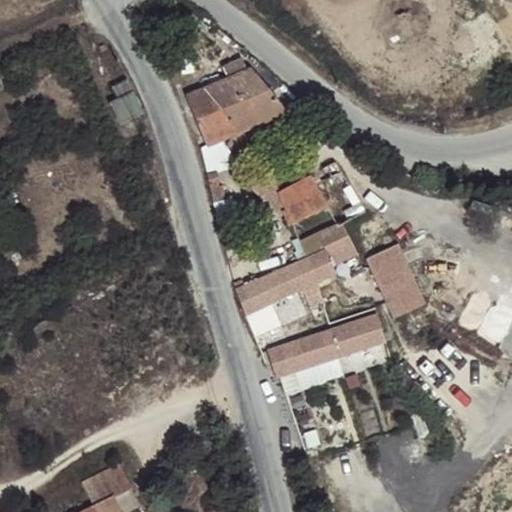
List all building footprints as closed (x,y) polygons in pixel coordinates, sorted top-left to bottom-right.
[(201,89),(186,95),(185,96),(189,105),(205,144),(206,144),(209,152),(225,145),(221,138),(236,132),(284,112),(250,69),(245,72),(240,59),(221,67),(226,80),(201,89)] [(143,114),(127,80),(114,87),(120,99),(110,105),(121,125),(143,114)] [(287,210),(293,223),(310,215),(324,209),(333,225),(337,223),(338,225),(363,211),(334,163),(306,177),(287,187),(282,178),(274,182),(269,188),(265,192),(277,215),(287,210)] [(216,172),(206,175),(208,184),(213,202),(223,200),(216,172)] [(242,278),(233,283),(236,290),(247,315),(335,270),(331,261),(353,250),(338,225),(337,223),(333,225),(317,232),(298,241),(304,257),(244,285),(242,278)] [(361,253),(388,312),(420,297),(393,237),(388,240),(381,243),(361,253)] [(376,314),(267,352),(275,381),(385,343),(376,314)] [(211,440),(193,444),(195,453),(213,450),(211,440)] [(132,511),(143,507),(120,465),(82,485),(94,508),(85,511),(132,511)]
